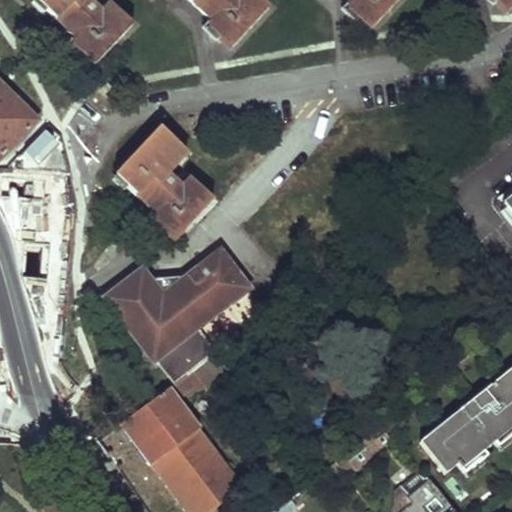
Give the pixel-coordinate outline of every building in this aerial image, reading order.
[(72,40),(95,63),(133,21),(111,1),(104,9),(92,0),(38,0),(77,35),(72,40)] [(209,29),(230,50),(271,8),(261,0),(189,0),(214,22),(209,29)] [(348,11),(371,31),(400,0),(348,0),(353,5),(348,11)] [(511,0),(493,0),(508,15),(511,9),(511,0)] [(0,157),(36,121),(0,86),(0,157)] [(152,221),(174,244),(213,202),(192,180),(183,190),(168,176),(185,157),(159,131),(115,176),(158,216),(152,221)] [(511,184),(496,198),(500,202),(511,193),(511,184)] [(511,193),(500,202),(511,217),(511,193)] [(155,360),(173,384),(215,352),(197,328),(247,289),(219,253),(187,279),(148,281),(132,282),(132,293),(110,295),(105,299),(154,362),(155,360)] [(148,281),(141,271),(127,282),(132,282),(148,281)] [(132,293),(132,282),(127,282),(110,295),(132,293)] [(511,371),(470,406),(421,445),(445,476),(457,466),(461,470),(484,453),(495,444),(511,430),(511,371)] [(168,389),(179,402),(199,387),(188,374),(173,384),(168,389)] [(120,427),(185,511),(212,511),(245,489),(179,402),(168,389),(120,427)] [(511,444),(511,430),(495,444),(502,451),(511,444)] [(371,438),(338,467),(345,476),(355,468),(356,469),(371,455),(380,447),(371,438)] [(461,470),(468,479),(490,461),(484,453),(461,470)] [(452,511),(427,483),(420,474),(396,494),(394,511),(452,511)] [(73,511),(61,494),(41,510),(41,511),(73,511)]
